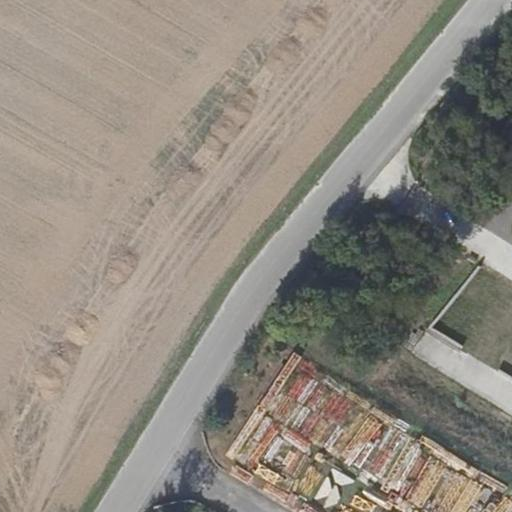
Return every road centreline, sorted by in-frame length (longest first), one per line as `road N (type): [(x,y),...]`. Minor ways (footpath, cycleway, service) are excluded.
road 1 (unclassified): [(363,156),(250,298),(113,511)]
road 2 (unclassified): [(488,0),(363,156)]
